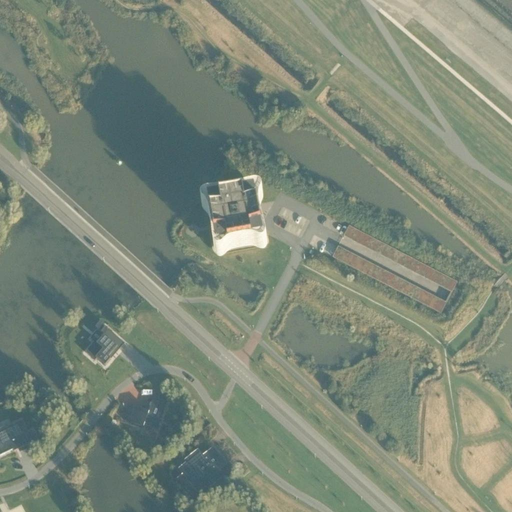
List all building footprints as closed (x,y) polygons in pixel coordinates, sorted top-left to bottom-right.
[(255,196),(209,205),(218,251),(264,243),(255,196)] [(101,322),(96,328),(99,331),(104,325),(101,322)] [(94,344),(86,354),(95,362),(97,361),(105,368),(111,361),(109,359),(118,349),(112,344),(117,338),(105,328),(100,334),(97,332),(91,339),(95,343),(94,344)] [(6,394),(0,397),(3,404),(9,401),(6,394)] [(131,406),(125,422),(144,429),(145,425),(158,429),(167,404),(153,400),(149,412),(131,406)] [(0,448),(3,455),(0,456),(0,457),(13,451),(14,453),(31,445),(31,446),(38,443),(32,432),(28,433),(27,434),(21,423),(21,422),(5,429),(5,428),(0,429),(0,448)] [(176,423),(173,431),(179,433),(182,424),(176,423)] [(187,464),(179,470),(183,475),(194,489),(198,494),(206,488),(208,490),(220,480),(216,474),(226,466),(220,459),(218,460),(217,458),(219,457),(213,450),(203,458),(198,452),(185,462),(187,464)]
